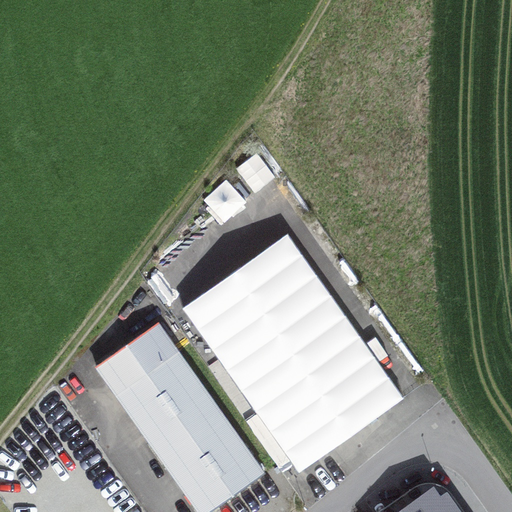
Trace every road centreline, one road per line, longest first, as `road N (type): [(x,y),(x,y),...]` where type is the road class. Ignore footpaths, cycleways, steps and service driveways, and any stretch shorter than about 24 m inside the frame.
road 1 (track): [(0,438),(277,82),(326,0)]
road 2 (unclassified): [(327,511),(402,451),(431,443),(488,484),(506,511)]
